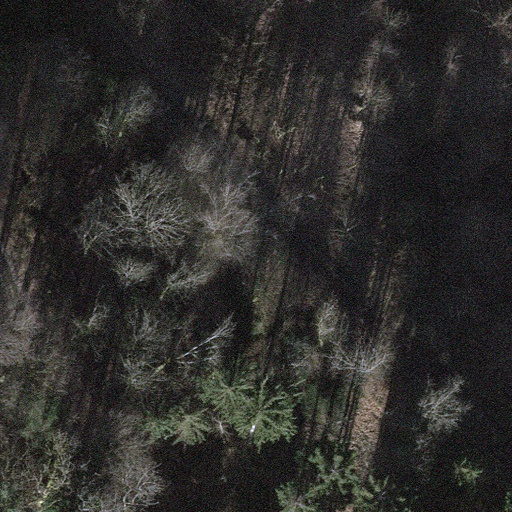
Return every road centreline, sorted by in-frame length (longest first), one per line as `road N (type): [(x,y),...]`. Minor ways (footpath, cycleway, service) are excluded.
road 1 (track): [(90,0),(511,467)]
road 2 (track): [(0,273),(100,511)]
